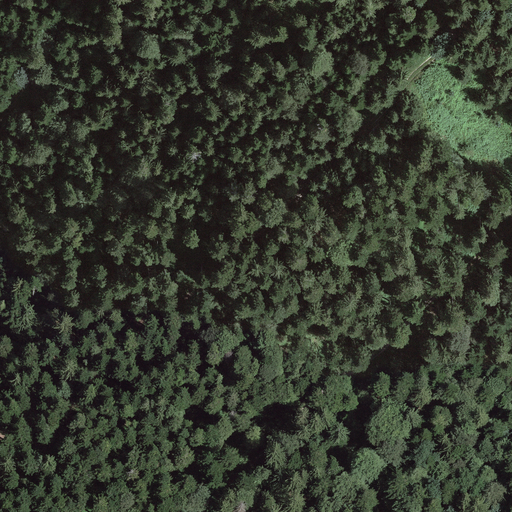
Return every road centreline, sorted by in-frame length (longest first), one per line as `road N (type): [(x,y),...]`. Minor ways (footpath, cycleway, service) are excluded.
road 1 (track): [(0,450),(228,265),(482,0)]
road 2 (track): [(199,511),(511,229)]
road 3 (track): [(27,77),(52,98),(80,102),(263,37),(335,0)]
road 4 (track): [(350,371),(365,400),(362,420),(321,511)]
road 5 (track): [(0,116),(90,0)]
